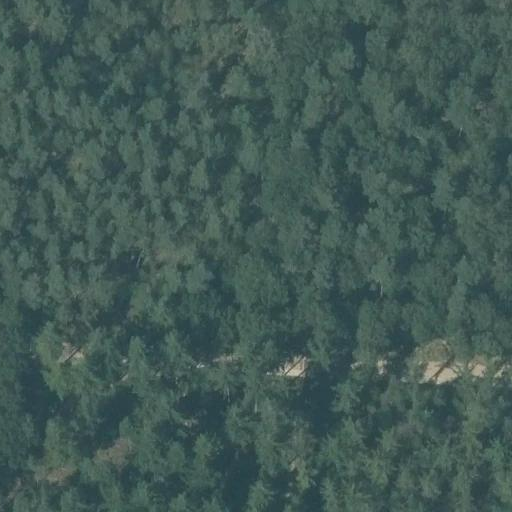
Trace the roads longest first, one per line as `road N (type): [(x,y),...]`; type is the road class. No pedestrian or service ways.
road 1 (track): [(232,356),(289,0)]
road 2 (track): [(311,350),(0,334)]
road 3 (track): [(511,360),(311,350)]
road 4 (track): [(311,350),(282,511)]
